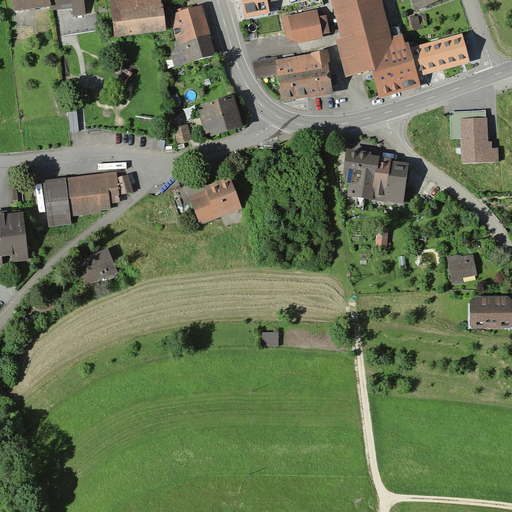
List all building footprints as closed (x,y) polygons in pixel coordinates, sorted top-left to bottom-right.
[(48,0),(11,0),(13,12),(49,7),(48,0)] [(82,0),(48,0),(49,7),(71,4),(72,17),(84,16),(82,0)] [(160,7),(159,0),(143,0),(112,4),(116,38),(163,32),(163,30),(168,30),(166,20),(162,21),(160,7)] [(240,0),(244,17),(267,13),(265,1),(268,0),(240,0)] [(417,85),(415,77),(406,46),(403,47),(396,29),(381,32),(372,0),(336,0),(347,41),(337,43),(346,77),(372,70),(380,96),(417,85)] [(441,1),(444,0),(411,0),(415,10),(435,3),(436,5),(441,4),(441,1)] [(206,38),(197,9),(169,17),(176,43),(168,46),(172,60),(181,61),(183,67),(213,58),(206,38)] [(289,18),(282,19),(286,41),(294,40),(294,42),(319,37),(315,19),(291,25),(289,18)] [(427,40),(407,44),(406,46),(415,77),(466,63),(463,51),(468,50),(465,37),(435,45),(434,40),(427,42),(427,40)] [(275,58),(275,60),(277,76),(281,101),(307,97),(301,59),(292,60),(291,55),(275,58)] [(325,55),(301,59),(307,97),(331,93),(325,55)] [(253,64),(252,64),(256,79),(273,74),(274,77),(277,76),(275,60),(253,65),(253,64)] [(212,136),(240,128),(231,100),(203,108),(204,112),(199,113),(205,135),(211,134),(212,136)] [(486,111),(450,113),(452,140),(462,140),(463,164),(498,162),(497,147),(493,148),(492,137),(487,137),(486,118),(486,111)] [(67,113),(69,133),(78,132),(75,112),(67,113)] [(13,116),(0,117),(0,131),(15,130),(13,116)] [(175,129),(179,144),(188,141),(184,127),(175,129)] [(352,176),(349,195),(400,202),(403,184),(404,184),(406,168),(389,166),(389,165),(366,162),(367,157),(347,154),(344,175),(352,176)] [(118,197),(131,193),(126,177),(116,180),(118,197)] [(118,202),(118,197),(116,180),(115,178),(45,186),(49,225),(70,222),(69,216),(100,213),(99,210),(108,209),(108,203),(118,202)] [(199,224),(239,208),(229,181),(205,190),(207,195),(190,201),(199,224)] [(0,259),(0,260),(0,257),(20,255),(19,242),(22,241),(19,217),(5,218),(4,216),(0,216),(0,259)] [(386,229),(377,228),(376,247),(388,248),(389,229),(386,229)] [(484,248),(481,241),(468,246),(470,253),(484,248)] [(84,283),(114,270),(106,251),(88,259),(88,261),(77,265),(78,267),(75,268),(77,275),(80,274),(84,283)] [(456,257),(447,258),(452,284),(461,283),(460,277),(474,275),(474,276),(474,275),(471,258),(457,261),(456,257)] [(55,294),(38,305),(43,311),(59,300),(55,294)] [(511,302),(475,302),(471,306),(471,311),(475,315),(475,323),(483,323),(487,327),(496,327),(500,323),(509,323),(509,313),(511,313),(511,302)] [(260,333),(260,346),(279,346),(279,333),(260,333)]
